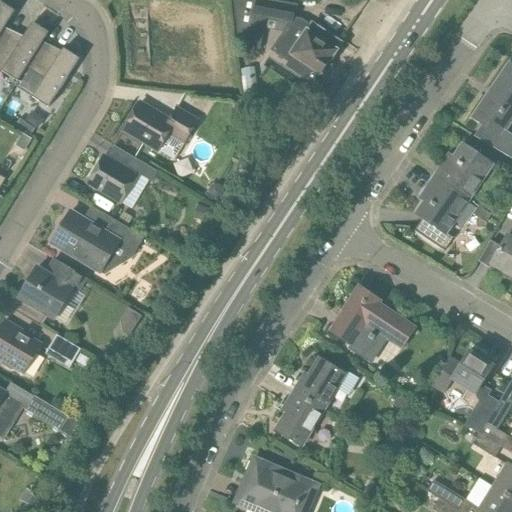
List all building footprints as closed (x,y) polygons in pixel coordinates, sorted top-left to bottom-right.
[(233,0),(239,49),(260,53),(266,23),(292,27),(296,6),(264,0),(233,0)] [(0,34),(2,31),(2,32),(13,15),(0,6),(0,34)] [(312,25),(311,26),(292,56),(321,75),(323,73),(328,73),(332,67),(330,63),(332,60),(331,60),(337,52),(336,51),(341,44),(312,25)] [(0,71),(18,82),(26,69),(26,68),(40,46),(47,36),(31,26),(20,43),(2,32),(2,31),(0,34),(0,71)] [(26,68),(26,69),(44,80),(33,98),(49,108),(78,62),(62,52),(58,58),(40,46),(26,68)] [(511,135),(505,130),(511,119),(511,67),(510,66),(474,118),(483,124),(474,137),(511,159),(511,135)] [(256,68),(245,69),(248,99),(259,98),(256,68)] [(140,103),(124,131),(158,151),(166,137),(172,136),(185,143),(198,121),(177,109),(170,121),(140,103)] [(31,136),(33,134),(36,129),(20,119),(15,126),(31,136)] [(32,140),(22,134),(15,146),(25,152),(32,140)] [(449,155),(435,177),(469,200),(493,165),(463,145),(454,158),(449,155)] [(276,151),(269,148),(265,155),(272,158),(276,151)] [(88,183),(122,204),(139,175),(152,183),(158,173),(133,158),(126,170),(104,157),(88,183)] [(469,200),(435,177),(420,198),(425,202),(416,215),(425,221),(419,231),(416,229),(415,230),(445,250),(445,249),(453,236),(447,232),(469,200)] [(222,195),(223,189),(220,185),(214,184),(210,188),(209,193),(213,198),(218,198),(222,195)] [(210,210),(197,205),(193,218),(206,222),(210,210)] [(84,220),(71,212),(51,244),(101,274),(117,248),(133,257),(144,238),(91,207),(84,220)] [(478,207),(473,215),(485,223),(491,215),(478,207)] [(511,277),(511,229),(508,237),(491,265),(511,277)] [(183,244),(177,240),(173,247),(179,250),(183,244)] [(86,279),(55,260),(47,274),(37,268),(19,299),(55,321),(73,290),(78,293),(86,279)] [(404,346),(403,346),(414,329),(377,305),(380,302),(360,288),(331,332),(366,354),(378,335),(401,350),(404,346)] [(139,313),(129,307),(119,323),(130,329),(139,313)] [(0,359),(3,361),(4,366),(10,370),(14,368),(24,375),(42,345),(23,334),(24,332),(5,321),(0,329),(0,359)] [(81,350),(57,336),(46,355),(70,369),(81,350)] [(473,394),(478,402),(489,396),(492,392),(481,385),(493,366),(470,352),(462,365),(450,359),(436,383),(448,390),(453,381),(473,394)] [(302,381),(294,394),(324,411),(346,375),(320,359),(305,383),(302,381)] [(509,386),(498,402),(510,410),(511,406),(511,380),(510,384),(509,386)] [(0,390),(0,437),(4,440),(11,428),(2,422),(16,400),(25,405),(28,407),(26,411),(70,437),(79,423),(34,397),(12,384),(6,394),(0,390)] [(324,411),(294,394),(287,405),(291,407),(276,431),(302,447),(324,411)] [(510,410),(498,402),(486,423),(497,430),(510,410)] [(479,434),(486,423),(471,414),(463,427),(479,434)] [(511,439),(497,430),(486,423),(479,434),(501,448),(509,453),(511,447),(511,439)] [(501,448),(479,434),(472,445),(494,458),(501,448)] [(240,505),(255,511),(306,511),(318,486),(254,459),(247,477),(251,479),(240,505)] [(511,467),(507,464),(493,487),(511,499),(511,467)] [(397,477),(389,471),(383,482),(391,487),(397,477)] [(438,499),(438,500),(458,511),(461,511),(468,502),(433,481),(426,492),(438,499)] [(511,511),(511,499),(493,487),(479,509),(482,511),(511,511)] [(376,502),(384,507),(393,493),(385,488),(376,502)] [(27,489),(19,501),(23,503),(29,505),(35,497),(31,493),(27,489)] [(375,494),(367,490),(363,498),(371,502),(375,494)] [(458,511),(438,500),(432,510),(435,511),(458,511)]
